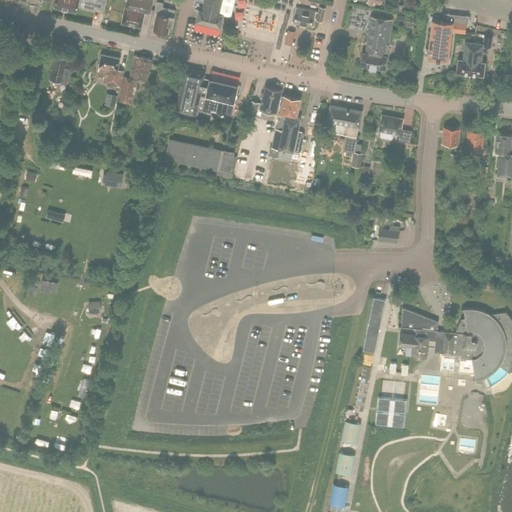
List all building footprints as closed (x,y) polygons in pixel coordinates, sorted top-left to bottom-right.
[(55,0),(54,7),(76,12),(77,6),(81,7),(81,8),(94,11),(95,7),(104,9),(106,0),(55,0)] [(150,13),(152,0),(126,0),(125,5),(121,23),(141,27),(144,11),(150,13)] [(220,27),(223,15),(230,16),(234,0),(204,0),(202,10),(198,9),(195,22),(220,27)] [(173,16),(174,9),(162,6),(163,2),(156,1),(152,21),(154,22),(152,29),(167,33),(169,24),(171,24),(173,16)] [(322,21),(325,7),(319,6),(318,12),(315,12),(316,10),(295,6),(294,11),(292,22),(312,26),(314,18),(316,18),(316,20),(322,21)] [(443,12),(442,20),(432,19),(427,57),(448,59),(451,31),(465,32),(466,23),(467,23),(468,16),(443,12)] [(386,55),(392,19),(371,16),(365,52),(362,51),(360,65),(385,69),(387,55),(386,55)] [(284,43),(292,45),(295,32),(287,30),(284,43)] [(485,46),(491,47),(492,36),(484,35),(483,41),(485,42),(485,46)] [(483,75),(484,61),(481,61),(483,43),(465,41),(463,59),(458,58),(456,72),(483,75)] [(120,86),(123,70),(117,69),(120,57),(101,53),(99,66),(98,71),(105,72),(103,82),(120,86)] [(50,79),(61,82),(66,83),(69,69),(64,68),(66,57),(56,54),(50,79)] [(146,81),(151,58),(139,55),(139,56),(134,55),(129,77),(124,76),(119,102),(132,104),(136,83),(135,83),(136,79),(146,81)] [(196,110),(202,112),(202,113),(210,115),(211,110),(230,114),(237,85),(209,78),(209,79),(203,77),(204,73),(184,68),(174,110),(195,115),(196,110)] [(250,105),(249,110),(248,114),(255,116),(257,108),(276,113),(281,90),(265,85),(261,103),(258,103),(259,102),(251,100),(250,105)] [(105,104),(114,106),(116,97),(107,95),(105,104)] [(300,99),(283,95),(271,147),(269,146),(268,154),(274,156),(297,161),(299,151),(300,151),(303,135),(302,132),(297,130),(300,118),(296,117),(300,99)] [(327,121),(336,122),(358,127),(361,110),(330,104),(327,121)] [(409,142),(411,130),(401,129),(403,118),(381,114),(378,130),(399,134),(398,140),(409,142)] [(358,127),(336,122),(335,133),(346,135),(343,151),(353,152),(352,161),(351,164),(352,164),(360,166),(361,160),(362,153),(354,151),(356,137),(358,127)] [(442,143),(441,145),(454,146),(454,144),(458,144),(459,127),(443,126),(442,143)] [(483,164),(484,164),(485,150),(482,150),(484,131),(467,129),(465,149),(471,149),(470,157),(481,158),(481,164),(483,164)] [(499,152),(497,175),(511,176),(511,153),(510,153),(511,135),(497,133),(494,152),(499,152)] [(224,175),(229,176),(232,177),(237,155),(233,155),(234,152),(224,150),(221,149),(169,138),(165,157),(180,160),(217,168),(220,169),(225,170),(224,175)] [(65,163),(51,160),(49,166),(64,169),(65,163)] [(25,179),(35,181),(37,173),(27,171),(25,179)] [(120,186),(122,174),(107,172),(105,183),(120,186)] [(20,195),(26,196),(28,187),(22,186),(20,195)] [(399,226),(389,225),(389,229),(378,228),(377,241),(397,243),(399,226)] [(385,299),(373,297),(363,349),(374,351),(385,299)] [(100,311),(99,302),(90,302),(90,312),(100,311)] [(452,355),(452,354),(460,355),(460,357),(471,359),(475,379),(475,382),(479,383),(483,383),(483,377),(486,376),(489,374),(494,370),(497,368),(499,365),(509,372),(511,369),(511,367),(511,320),(511,319),(510,317),(505,311),(491,314),(489,312),(486,311),(481,309),(477,308),(474,307),(470,307),(463,307),(464,316),(464,318),(461,318),(457,327),(455,332),(436,330),(437,325),(438,321),(402,307),(400,321),(401,321),(401,326),(416,328),(415,335),(399,333),(398,346),(406,347),(405,355),(410,356),(426,358),(428,340),(434,340),(433,352),(441,353),(441,354),(452,355)] [(363,353),(362,362),(374,365),(375,355),(363,353)] [(369,377),(371,367),(363,366),(361,376),(369,377)] [(403,387),(384,385),(383,397),(401,399),(403,387)] [(390,398),(378,397),(377,408),(388,410),(390,398)] [(406,400),(394,399),(393,410),(405,411),(406,400)] [(388,412),(377,411),(375,423),(387,424),(388,412)] [(404,414),(393,413),(392,425),(403,426),(404,414)] [(68,414),(67,423),(78,424),(80,416),(68,414)] [(360,423),(344,420),(341,440),(357,443),(360,423)] [(355,455),(339,452),(335,471),(351,474),(355,455)] [(333,483),(329,503),(344,506),(348,486),(333,483)]
